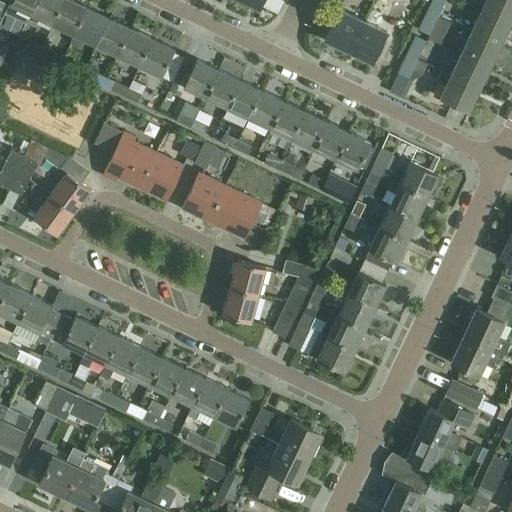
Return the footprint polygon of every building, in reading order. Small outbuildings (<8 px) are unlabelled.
[(0,0),(0,16),(1,17),(8,2),(30,13),(36,0),(0,0)] [(62,0),(36,0),(30,13),(52,23),(62,0)] [(62,0),(52,23),(74,33),(74,34),(86,7),(72,0),(62,0)] [(432,0),(427,11),(438,16),(445,0),(432,0)] [(511,0),(485,0),(481,10),(510,24),(511,20),(511,0)] [(74,34),(74,33),(70,40),(79,44),(82,37),(95,44),(108,17),(86,7),(74,34)] [(349,51),(364,21),(340,9),(326,39),(349,51)] [(510,24),(481,10),(471,31),(500,45),(510,24)] [(438,16),(427,11),(418,30),(429,35),(438,16)] [(108,17),(95,44),(117,54),(130,28),(108,17)] [(364,21),(349,51),(373,62),(387,32),(364,21)] [(152,38),(130,28),(117,54),(139,65),(152,38)] [(471,31),(461,53),(490,67),(500,45),(471,31)] [(416,36),(407,54),(417,59),(426,41),(416,36)] [(174,48),(152,38),(139,65),(161,75),(161,74),(172,80),(182,58),(172,53),(174,48)] [(29,40),(25,48),(25,49),(37,55),(42,46),(29,40)] [(42,46),(37,55),(51,61),(56,52),(42,46)] [(490,67),(461,53),(451,75),(480,88),(490,67)] [(407,54),(402,64),(398,73),(408,78),(417,59),(407,54)] [(205,96),(217,69),(195,59),(193,63),(182,58),(172,80),(183,85),(183,86),(205,96)] [(85,66),(73,60),(68,69),(80,75),(85,66)] [(99,73),(85,66),(80,75),(95,82),(99,73)] [(217,69),(205,96),(226,107),(239,80),(217,69)] [(480,88),(451,75),(441,70),(437,80),(446,84),(440,97),(469,110),(480,88)] [(239,80),(226,107),(248,117),(261,90),(239,80)] [(124,96),(128,86),(116,81),(111,90),(124,96)] [(128,86),(124,96),(138,103),(143,93),(128,86)] [(261,90),(248,117),(270,127),(282,100),(261,90)] [(304,111),(282,100),(270,127),(291,138),(304,111)] [(304,111),(291,138),(313,148),(326,121),(304,111)] [(191,128),(195,119),(182,112),(178,121),(191,128)] [(191,128),(204,134),(208,125),(195,119),(191,128)] [(326,121),(313,148),(334,158),(347,131),(326,121)] [(369,142),(347,131),(334,158),(357,169),(358,165),(364,167),(373,148),(368,145),(369,142)] [(135,186),(152,150),(134,142),(136,138),(123,132),(103,175),(116,181),(117,178),(135,186)] [(234,148),(238,139),(225,133),(221,142),(234,148)] [(201,145),(187,138),(179,153),(194,160),(201,145)] [(24,156),(17,172),(30,179),(38,161),(41,163),(44,156),(60,168),(68,156),(48,147),(33,139),(32,140),(24,156)] [(238,139),(234,148),(247,155),(252,145),(238,139)] [(206,168),(216,147),(217,146),(204,140),(194,162),(206,168)] [(381,147),(371,170),(382,175),(393,152),(381,147)] [(17,172),(24,156),(11,150),(4,166),(17,172)] [(152,150),(135,186),(167,201),(184,165),(152,150)] [(277,169),(281,159),(269,153),(264,163),(277,169)] [(281,159),(277,169),(291,175),(295,166),(281,159)] [(409,161),(399,183),(427,197),(431,199),(438,185),(433,183),(437,174),(409,161)] [(17,172),(4,166),(0,173),(0,184),(9,188),(17,172)] [(382,175),(371,170),(366,181),(377,186),(382,175)] [(30,179),(17,172),(9,188),(22,195),(30,179)] [(67,172),(51,195),(74,212),(90,189),(67,172)] [(213,223),(230,188),(198,173),(181,208),(213,223)] [(321,189),(324,181),(311,174),(306,183),(320,190),(321,189)] [(427,197),(399,183),(390,180),(387,188),(395,192),(389,205),(416,218),(427,197)] [(321,189),(320,190),(334,196),(338,187),(324,181),(321,189)] [(230,188),(213,223),(245,238),(262,203),(230,188)] [(74,212),(51,195),(34,217),(57,234),(74,212)] [(351,213),(359,217),(366,204),(357,200),(351,213)] [(389,205),(378,227),(406,240),(416,218),(389,205)] [(359,217),(351,213),(344,227),(353,231),(359,217)] [(406,240),(378,227),(368,249),(369,250),(364,261),(386,272),(391,260),(396,262),(406,240)] [(511,233),(510,233),(499,256),(511,262),(511,233)] [(346,260),(351,243),(335,239),(331,256),(346,260)] [(286,302),(299,309),(318,268),(286,259),(282,273),(298,277),(286,302)] [(230,287),(258,295),(265,268),(237,260),(230,287)] [(386,272),(364,261),(358,272),(357,271),(347,294),(375,307),(385,284),(381,282),(386,272)] [(319,280),(328,284),(334,270),(326,266),(319,280)] [(0,279),(0,302),(9,284),(0,279)] [(328,284),(319,280),(312,293),(321,297),(328,284)] [(31,294),(9,284),(0,302),(0,312),(18,321),(31,294)] [(511,291),(497,285),(491,297),(511,306),(511,291)] [(258,295),(230,287),(222,314),(250,322),(258,295)] [(31,294),(18,321),(12,332),(34,343),(35,340),(47,345),(51,336),(62,314),(51,309),(53,305),(31,294)] [(347,294),(337,315),(365,328),(375,307),(347,294)] [(299,309),(286,302),(271,332),(285,338),(299,309)] [(511,342),(496,336),(503,321),(475,308),(463,335),(500,352),(499,352),(505,355),(511,342)] [(298,324),(309,329),(315,317),(304,312),(298,324)] [(72,319),(62,314),(51,336),(61,341),(62,343),(84,353),(97,326),(74,315),(72,319)] [(365,328),(337,315),(326,337),(354,350),(365,328)] [(309,329),(298,324),(288,345),(299,350),(309,329)] [(97,326),(84,353),(79,363),(88,367),(92,357),(105,364),(118,336),(97,326)] [(500,352),(463,335),(451,362),(478,375),(485,361),(493,365),(499,352),(500,352)] [(118,336),(105,364),(101,371),(109,375),(113,367),(127,374),(140,346),(118,336)] [(354,350),(326,337),(316,359),(344,373),(354,350)] [(7,343),(3,352),(17,359),(21,350),(7,343)] [(140,346),(127,374),(148,384),(161,357),(140,346)] [(183,367),(161,357),(148,384),(170,395),(183,367)] [(183,367),(170,395),(192,405),(205,378),(183,367)] [(69,384),(74,375),(60,368),(56,377),(69,384)] [(82,390),(87,381),(74,375),(69,384),(82,390)] [(192,405),(188,414),(196,418),(200,409),(213,415),(226,388),(205,378),(192,405)] [(446,392),(475,406),(476,406),(479,398),(481,394),(452,380),(446,392)] [(35,404),(47,410),(58,387),(46,381),(35,404)] [(116,396),(103,390),(95,386),(91,394),(112,405),(116,396)] [(58,387),(47,410),(65,419),(68,411),(76,395),(58,387)] [(248,399),(226,388),(213,415),(235,426),(248,399)] [(76,395),(68,411),(98,426),(106,409),(77,394),(76,395)] [(130,403),(116,396),(112,405),(126,411),(130,403)] [(479,398),(476,406),(494,415),(498,407),(479,398)] [(436,410),(428,407),(416,433),(450,448),(454,450),(460,437),(448,431),(454,419),(467,425),(473,413),(442,399),(436,410)] [(498,407),(494,415),(503,419),(507,408),(499,404),(498,407)] [(272,413),(261,408),(260,408),(249,430),(261,436),(272,413)] [(155,426),(160,417),(147,410),(142,419),(155,426)] [(0,461),(8,465),(31,418),(19,412),(14,423),(2,417),(0,422),(0,461)] [(173,423),(160,417),(155,426),(169,432),(173,423)] [(290,419),(279,444),(308,458),(320,433),(290,419)] [(511,421),(510,420),(502,437),(511,440),(511,421)] [(199,446),(203,437),(190,431),(186,440),(199,446)] [(450,448),(416,433),(405,458),(413,462),(407,473),(430,483),(436,472),(431,470),(435,460),(443,463),(450,448)] [(203,437),(199,446),(212,453),(216,444),(203,437)] [(32,467),(44,472),(39,484),(64,496),(79,465),(78,465),(55,454),(56,450),(43,443),(32,467)] [(267,469),(258,465),(247,489),(266,498),(277,474),(297,483),(308,458),(279,444),(267,469)] [(471,457),(482,462),(488,449),(477,444),(471,457)] [(174,458),(161,453),(155,467),(168,472),(174,458)] [(493,455),(487,470),(502,477),(508,462),(493,455)] [(95,497),(107,503),(118,480),(119,480),(126,464),(118,461),(111,476),(106,473),(108,469),(82,456),(78,465),(79,465),(64,496),(90,508),(95,497)] [(222,484),(228,471),(229,469),(219,464),(212,479),(222,484)] [(487,470),(479,486),(494,493),(502,477),(487,470)] [(228,471),(222,484),(217,493),(218,493),(229,499),(240,477),(228,471)] [(394,480),(382,506),(396,511),(423,511),(426,507),(415,503),(420,492),(425,494),(430,483),(407,473),(402,484),(394,480)] [(149,511),(162,486),(149,480),(141,496),(130,490),(132,486),(119,480),(118,480),(107,503),(119,509),(117,511),(149,511)] [(185,511),(180,509),(178,511),(175,511),(168,508),(175,492),(162,486),(149,511),(185,511)] [(484,511),(494,493),(479,486),(469,507),(478,511),(484,511)] [(218,493),(213,503),(224,509),(229,499),(218,493)]
